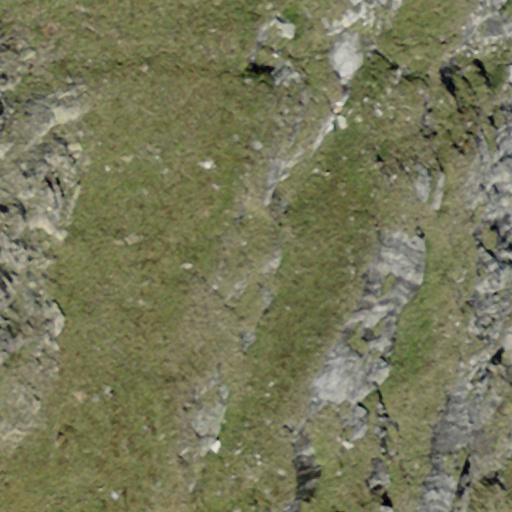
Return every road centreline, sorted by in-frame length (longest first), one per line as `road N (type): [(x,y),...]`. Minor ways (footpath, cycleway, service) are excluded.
road 1 (track): [(266,0),(160,511)]
road 2 (track): [(297,511),(403,0)]
